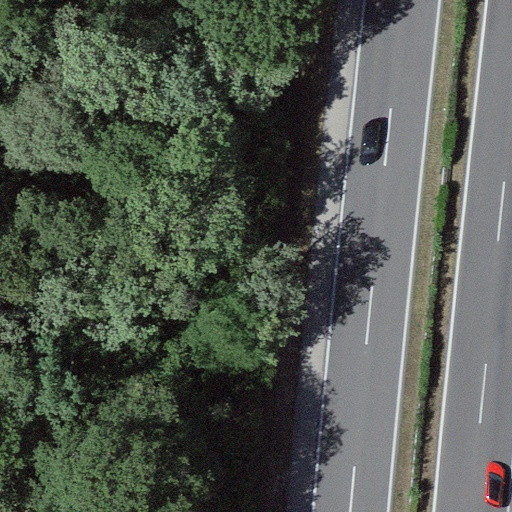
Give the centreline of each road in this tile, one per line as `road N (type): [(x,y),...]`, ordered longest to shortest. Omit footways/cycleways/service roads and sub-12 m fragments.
road 1 (motorway): [(404,0),(352,511)]
road 2 (motorway): [(473,511),(511,121)]
